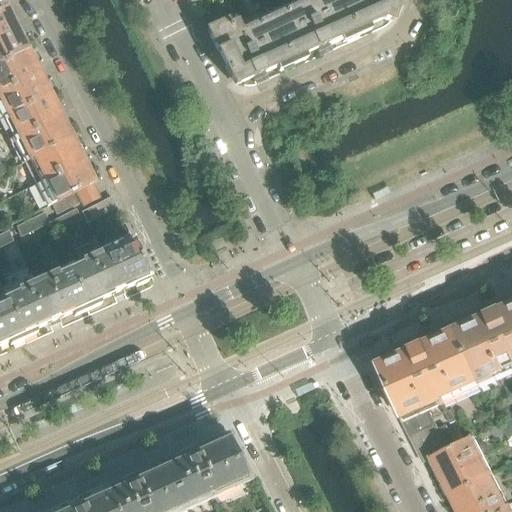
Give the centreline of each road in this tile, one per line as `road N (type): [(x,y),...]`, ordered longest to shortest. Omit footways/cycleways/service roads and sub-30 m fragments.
road 1 (residential): [(35,0),(189,311)]
road 2 (residential): [(423,0),(409,51),(225,126)]
road 3 (tertiary): [(0,482),(224,387)]
road 4 (tertiary): [(511,174),(294,264)]
road 5 (tertiary): [(189,311),(0,403)]
road 6 (tertiary): [(333,340),(511,251)]
road 7 (residential): [(420,511),(333,340)]
road 8 (residential): [(294,264),(225,126)]
road 9 (residential): [(225,126),(161,0)]
road 10 (residential): [(224,387),(290,511)]
